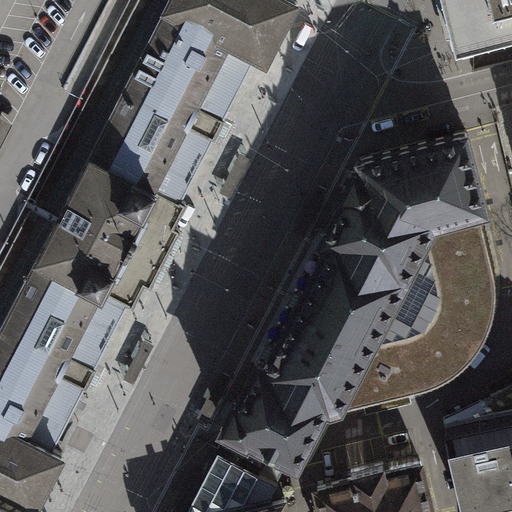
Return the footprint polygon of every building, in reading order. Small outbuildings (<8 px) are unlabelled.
[(151,285),(159,270),(181,227),(176,224),(188,201),(181,197),(249,64),(254,53),(266,59),(282,29),(296,0),(163,0),(161,6),(155,16),(137,53),(86,152),(82,159),(75,174),(72,179),(63,198),(59,205),(57,209),(55,214),(50,223),(46,232),(37,248),(30,262),(0,320),(0,494),(33,511),(64,452),(52,446),(83,385),(87,385),(91,377),(97,365),(94,364),(126,301),(133,305),(145,282),(151,285)] [(0,0),(0,320),(30,262),(50,223),(55,214),(57,209),(59,205),(72,179),(75,174),(82,159),(86,152),(163,0),(0,0)] [(511,0),(445,0),(456,45),(511,30),(511,0)] [(467,129),(360,155),(344,186),(346,187),(324,228),(329,231),(325,238),(295,296),(265,355),(259,366),(256,364),(236,402),(235,401),(224,423),(249,436),(250,434),(296,457),(325,400),(331,403),(340,400),(365,395),(411,384),(424,381),(438,376),(451,369),(461,360),(471,351),(479,340),(484,332),(488,324),(493,312),(495,303),(497,290),(497,276),(481,208),(486,206),(467,129)] [(251,157),(240,152),(220,191),(231,197),(251,157)] [(325,196),(315,191),(295,229),(305,234),(325,196)] [(155,344),(144,338),(123,377),(134,383),(155,344)] [(228,382),(218,377),(198,416),(208,421),(228,382)] [(411,384),(365,395),(369,410),(415,399),(411,384)] [(511,407),(445,423),(465,511),(495,511),(511,508),(511,407)] [(187,511),(289,511),(285,495),(282,495),(279,479),(218,448),(186,511),(187,511)] [(318,485),(324,511),(434,511),(421,459),(385,468),(383,461),(352,469),(354,476),(318,485)] [(33,511),(0,494),(0,511),(33,511)]
